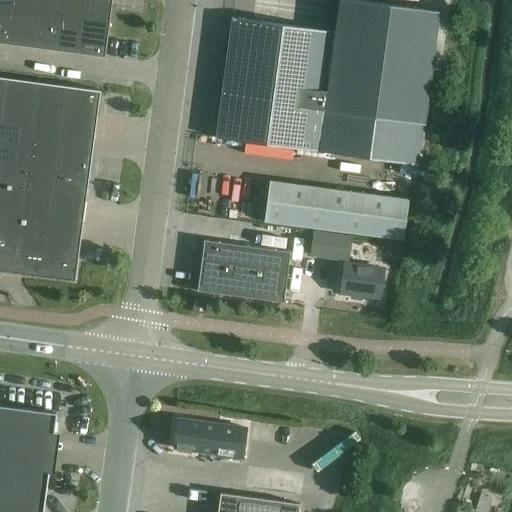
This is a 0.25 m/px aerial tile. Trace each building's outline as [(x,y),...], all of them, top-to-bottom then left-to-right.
[(0,0),(0,43),(105,57),(112,0),(0,0)] [(232,18),(222,97),(426,125),(441,11),(355,0),(337,0),(334,31),(232,18)] [(0,271),(77,281),(77,280),(76,280),(87,195),(95,133),(100,89),(0,76),(0,271)] [(222,97),(216,138),(420,165),(426,125),(222,97)] [(404,240),(409,199),(270,181),(265,221),(404,240)] [(313,231),(310,256),(348,262),(352,237),(313,231)] [(197,291),(284,303),(291,252),(204,240),(197,291)] [(380,299),(384,268),(345,263),(340,293),(380,299)] [(205,313),(206,302),(195,300),(193,312),(205,313)] [(0,403),(0,443),(54,451),(60,412),(0,403)] [(174,449),(212,454),(212,456),(242,460),(245,442),(247,428),(178,418),(174,449)] [(0,511),(46,511),(54,451),(0,443),(0,511)] [(220,493),(217,511),(298,511),(300,504),(220,493)] [(480,494),(475,510),(483,511),(488,511),(493,497),(480,494)]
